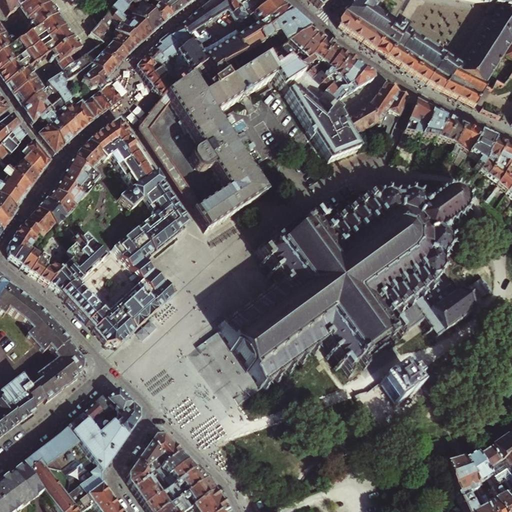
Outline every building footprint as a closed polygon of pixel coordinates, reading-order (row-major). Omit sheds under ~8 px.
[(0,80),(4,86),(5,88),(8,93),(20,111),(42,93),(25,67),(47,53),(60,73),(70,66),(67,61),(80,52),(78,48),(79,47),(74,41),(74,42),(56,16),(57,15),(53,9),(52,10),(45,0),(19,0),(17,3),(15,0),(4,0),(1,2),(2,4),(0,6),(8,17),(18,11),(33,32),(11,47),(0,31),(0,80)] [(133,2),(131,0),(118,0),(114,4),(116,6),(124,13),(126,11),(125,10),(133,2)] [(139,7),(161,26),(168,21),(171,18),(161,9),(151,0),(134,0),(133,2),(139,7)] [(151,0),(161,9),(169,4),(166,0),(151,0)] [(263,24),(258,27),(203,62),(189,41),(189,36),(227,14),(231,15),(225,7),(219,0),(212,0),(209,2),(156,47),(152,51),(163,62),(157,68),(158,69),(164,77),(174,90),(185,82),(178,71),(183,67),(189,77),(206,66),(213,76),(219,72),(231,66),(242,59),(242,60),(246,58),(240,48),(267,31),(263,24)] [(161,9),(171,18),(182,10),(191,3),(189,0),(166,0),(169,4),(161,9)] [(242,9),(255,0),(232,0),(225,7),(231,15),(233,17),(243,9),(242,9)] [(258,27),(263,24),(284,11),(280,7),(273,0),(255,0),(242,9),(243,9),(233,17),(237,22),(243,24),(252,18),(255,22),(258,27)] [(308,0),(314,5),(319,10),(329,0),(308,0)] [(369,15),(372,11),(378,0),(355,0),(341,15),(342,15),(341,16),(355,25),(363,14),(369,15)] [(511,0),(485,0),(485,3),(496,5),(511,8),(511,0)] [(496,5),(485,3),(483,11),(492,13),(496,5)] [(459,76),(485,88),(502,58),(508,45),(511,38),(511,8),(496,5),(492,13),(460,70),(462,71),(459,76)] [(116,6),(106,17),(113,24),(118,28),(120,26),(116,22),(124,13),(116,6)] [(133,21),(151,36),(157,30),(161,26),(139,7),(129,18),(133,21)] [(267,31),(290,16),(288,15),(284,11),(263,24),(267,31)] [(462,71),(460,70),(405,33),(397,44),(385,37),(393,25),(372,11),(369,15),(363,14),(355,25),(431,75),(447,84),(456,74),(459,76),(462,71)] [(287,46),(307,33),(304,29),(290,16),(267,31),(240,48),(246,58),(264,46),(263,44),(277,35),(285,47),(287,46)] [(457,102),(473,110),(478,99),(447,84),(431,75),(355,25),(341,16),(336,24),(337,29),(344,34),(348,36),(356,41),(369,50),(380,57),(393,66),(406,74),(416,81),(425,87),(435,91),(457,102)] [(106,17),(100,23),(107,29),(113,24),(106,17)] [(125,34),(140,47),(143,44),(149,38),(151,36),(133,21),(128,26),(130,28),(125,34)] [(398,28),(393,25),(385,37),(397,44),(405,33),(398,28)] [(117,38),(134,53),(138,48),(140,47),(125,34),(119,28),(113,34),(117,38)] [(298,57),(315,38),(312,36),(307,33),(287,46),(296,54),(298,57)] [(111,46),(127,60),(131,55),(134,53),(117,38),(110,45),(111,46)] [(309,57),(322,43),(320,42),(315,38),(298,57),(296,54),(293,57),(292,55),(285,63),(292,70),(309,57)] [(319,62),(331,49),(329,48),(322,43),(309,57),(292,70),(301,77),(302,77),(309,70),(307,68),(310,64),(313,67),(319,63),(319,62)] [(511,46),(508,45),(502,58),(511,63),(511,73),(510,76),(511,76),(511,46)] [(111,46),(101,57),(116,71),(122,64),(127,60),(111,46)] [(288,56),(281,49),(274,54),(283,65),(285,63),(292,55),(290,54),(288,56)] [(326,68),(338,54),(336,53),(331,49),(319,62),(326,68)] [(163,62),(152,51),(149,56),(145,60),(150,67),(140,76),(142,79),(145,81),(158,69),(157,68),(163,62)] [(189,77),(214,114),(238,98),(240,100),(247,95),(246,93),(272,77),(279,89),(292,82),(301,77),(292,70),(285,63),(283,65),(274,54),(241,76),(227,84),(219,72),(213,76),(206,66),(189,77)] [(331,74),(345,59),(343,58),(338,54),(326,68),(325,68),(331,74)] [(101,57),(91,67),(94,71),(104,83),(108,78),(114,73),(116,71),(101,57)] [(38,137),(54,157),(57,154),(66,146),(70,143),(52,117),(54,116),(50,112),(59,105),(61,108),(66,104),(65,103),(66,102),(59,92),(60,93),(62,91),(61,89),(64,87),(65,84),(77,77),(90,67),(84,58),(46,85),(48,88),(42,93),(20,111),(23,116),(29,125),(45,116),(46,118),(45,119),(47,130),(38,137)] [(336,83),(353,65),(350,63),(345,59),(331,74),(329,77),(336,83)] [(150,67),(145,60),(136,70),(138,73),(140,76),(150,67)] [(326,68),(319,62),(319,63),(313,67),(312,67),(314,69),(312,70),(318,75),(325,68),(326,68)] [(348,86),(362,72),(359,70),(353,65),(336,83),(342,88),(348,86)] [(239,73),(237,75),(231,66),(219,72),(227,84),(241,76),(239,73)] [(161,100),(165,105),(168,103),(170,105),(198,148),(193,152),(191,156),(190,161),(191,166),(195,170),(201,172),(206,172),(211,169),(225,190),(201,208),(192,214),(197,222),(206,234),(231,217),(265,195),(258,184),(214,114),(189,77),(183,67),(178,71),(185,82),(174,90),(161,100)] [(316,76),(318,75),(312,70),(314,69),(312,67),(309,69),(309,70),(302,77),(308,84),(316,76)] [(331,74),(325,68),(318,75),(316,76),(323,82),(329,77),(331,74)] [(148,86),(151,90),(164,77),(158,69),(145,81),(148,86)] [(94,71),(81,83),(88,92),(95,91),(97,93),(98,95),(107,87),(106,86),(104,84),(104,83),(94,71)] [(370,83),(370,77),(368,76),(362,72),(348,86),(342,88),(338,90),(334,93),(326,101),(333,109),(337,105),(341,98),(370,83)] [(485,88),(459,76),(456,74),(447,84),(478,99),(481,94),(485,88)] [(314,90),(323,82),(316,76),(308,84),(314,90)] [(156,95),(161,100),(174,90),(164,77),(151,90),(156,95)] [(326,117),(332,111),(333,109),(326,101),(319,94),(314,90),(308,84),(302,77),(301,77),(292,82),(295,86),(301,83),(326,109),(323,114),(326,117)] [(327,87),(328,87),(323,82),(314,90),(319,94),(327,87)] [(342,88),(336,83),(328,87),(334,93),(338,90),(342,88)] [(295,86),(282,93),(308,136),(317,151),(326,166),(357,153),(349,141),(340,126),(338,121),(337,118),(338,116),(332,111),(326,117),(323,114),(295,86)] [(389,90),(383,86),(372,102),(367,109),(377,126),(379,130),(382,131),(381,133),(385,139),(390,140),(392,133),(406,102),(397,96),(389,90)] [(326,101),(334,93),(328,87),(327,87),(319,94),(326,101)] [(108,88),(100,94),(91,101),(102,115),(107,112),(111,109),(119,102),(115,96),(108,88)] [(137,133),(192,214),(201,208),(150,132),(170,105),(168,103),(165,105),(161,100),(150,114),(137,130),(137,133)] [(5,106),(1,101),(0,101),(0,116),(8,111),(5,106)] [(82,107),(93,122),(98,119),(102,115),(91,101),(82,107)] [(61,117),(78,136),(82,132),(86,128),(71,110),(66,104),(61,108),(59,105),(50,112),(54,116),(56,114),(60,118),(61,117)] [(71,110),(86,128),(90,125),(93,122),(82,107),(80,104),(71,110)] [(424,112),(413,106),(402,137),(418,141),(431,115),(424,112)] [(377,126),(367,109),(358,115),(347,122),(340,126),(349,141),(359,136),(360,138),(363,136),(362,134),(365,132),(371,143),(373,141),(377,126)] [(52,117),(70,143),(74,139),(78,136),(61,117),(60,118),(56,114),(54,116),(52,117)] [(430,152),(444,122),(440,120),(431,115),(418,141),(417,147),(424,150),(430,152)] [(8,140),(20,127),(17,123),(14,119),(1,131),(8,140)] [(129,138),(118,121),(111,126),(105,130),(101,133),(100,134),(87,145),(102,162),(104,164),(108,160),(130,192),(117,200),(128,213),(142,203),(152,219),(111,253),(119,261),(118,262),(141,285),(106,316),(77,286),(104,259),(85,236),(80,240),(85,246),(79,251),(75,246),(66,254),(72,260),(69,263),(59,273),(58,272),(48,288),(62,301),(63,302),(88,328),(99,340),(104,346),(117,347),(147,321),(171,299),(163,286),(162,286),(141,264),(146,259),(149,262),(181,237),(183,235),(183,234),(182,232),(188,227),(160,187),(161,186),(154,176),(153,177),(129,141),(130,140),(129,138)] [(438,158),(453,126),(449,125),(444,122),(430,152),(438,158)] [(438,158),(445,164),(462,131),(458,129),(453,126),(438,158)] [(27,137),(20,127),(8,140),(0,147),(0,151),(6,157),(7,159),(8,159),(14,152),(14,151),(19,146),(18,146),(27,137)] [(458,157),(473,136),(468,134),(462,131),(445,164),(448,166),(452,169),(458,157)] [(452,169),(459,175),(465,162),(478,138),(477,138),(473,136),(458,157),(452,169)] [(476,170),(472,179),(477,182),(479,179),(485,165),(484,164),(494,145),(489,143),(478,138),(465,162),(476,170)] [(27,158),(43,173),(45,170),(49,165),(33,144),(24,153),(27,158)] [(102,162),(87,145),(84,148),(80,152),(96,168),(102,162)] [(479,179),(486,183),(503,149),(501,148),(494,145),(484,164),(485,165),(479,179)] [(486,183),(498,189),(511,164),(511,153),(503,149),(486,183)] [(96,168),(80,152),(76,156),(73,160),(88,177),(96,168)] [(43,173),(27,158),(18,168),(35,184),(39,179),(43,173)] [(96,185),(88,177),(73,160),(71,162),(60,180),(53,193),(46,202),(66,219),(96,185)] [(511,164),(498,189),(507,196),(511,189),(511,164)] [(9,177),(28,194),(32,189),(35,184),(18,168),(14,165),(11,168),(15,172),(12,176),(12,173),(10,171),(8,172),(6,174),(9,177)] [(0,201),(14,213),(22,201),(28,194),(9,177),(0,188),(0,201)] [(217,328),(194,345),(235,403),(241,399),(258,387),(261,391),(264,389),(261,385),(271,378),(274,383),(277,381),(274,376),(283,370),(286,374),(289,372),(286,368),(296,361),(299,365),(302,363),(299,359),(308,352),(311,356),(314,354),(311,350),(321,344),(325,350),(320,354),(322,357),(327,353),(335,364),(329,368),(332,371),(337,367),(345,378),(349,375),(345,369),(354,363),(360,371),(364,368),(362,365),(383,350),(385,353),(390,350),(385,342),(392,337),(396,343),(401,340),(399,337),(420,323),(433,341),(461,321),(462,323),(464,321),(463,320),(467,317),(468,318),(470,317),(469,316),(470,315),(469,314),(470,313),(469,311),(468,312),(458,298),(459,297),(457,295),(456,296),(456,295),(454,296),(446,284),(440,289),(437,285),(438,284),(436,281),(439,278),(442,279),(444,277),(440,276),(441,270),(443,269),(443,267),(440,266),(441,262),(444,264),(446,262),(444,259),(447,256),(450,257),(451,254),(448,253),(448,248),(451,248),(451,244),(446,244),(444,241),(447,236),(445,233),(449,231),(451,234),(454,232),(452,229),(454,227),(457,230),(460,228),(458,225),(461,222),(463,224),(466,223),(464,220),(466,215),(469,216),(470,214),(467,213),(466,207),(469,206),(468,204),(465,204),(462,200),(464,198),(461,196),(459,199),(455,197),(456,194),(453,193),(453,196),(448,197),(446,193),(443,195),(446,198),(441,201),(439,198),(436,199),(438,203),(435,205),(433,202),(430,204),(432,207),(429,209),(427,207),(421,207),(418,202),(419,201),(417,199),(415,201),(411,200),(411,196),(408,196),(408,199),(404,202),(401,198),(399,199),(400,200),(400,202),(395,202),(396,200),(394,198),(393,201),(387,198),(387,195),(384,195),(384,199),(379,200),(377,198),(375,199),(377,202),(373,205),(372,203),(371,203),(370,203),(369,203),(368,204),(368,205),(363,198),(361,200),(364,206),(357,210),(354,205),(351,207),(355,212),(347,218),(343,213),(340,215),(343,220),(336,225),(332,220),(329,222),(333,227),(326,232),(321,225),(326,221),(324,218),(319,222),(311,211),(307,214),(311,220),(303,226),(298,218),(293,221),(295,224),(274,239),(272,236),(267,239),(273,248),(263,254),(259,248),(255,250),(263,261),(257,265),(260,268),(261,267),(262,269),(261,270),(264,274),(265,273),(267,275),(265,276),(267,279),(273,276),(280,285),(270,292),(267,288),(264,290),(267,294),(258,301),(254,296),(251,298),(255,303),(245,309),(242,305),(239,307),(242,311),(233,318),(230,314),(227,316),(230,320),(220,326),(218,322),(215,324),(217,328)] [(0,219),(8,226),(12,220),(16,214),(14,213),(0,201),(0,219)] [(42,206),(38,211),(55,226),(57,229),(66,219),(46,202),(42,206)] [(28,221),(17,232),(33,241),(39,233),(40,234),(41,233),(45,237),(55,226),(38,211),(28,221)] [(0,236),(4,231),(8,226),(0,219),(0,236)] [(12,241),(6,250),(7,260),(10,262),(11,263),(11,264),(17,268),(26,274),(34,279),(43,285),(48,288),(58,272),(40,259),(28,251),(35,242),(33,241),(17,232),(12,241)] [(80,240),(77,236),(71,242),(75,246),(79,251),(85,246),(80,240)] [(0,296),(0,316),(3,318),(7,314),(26,329),(43,316),(27,303),(27,302),(15,292),(13,291),(12,292),(7,288),(0,296)] [(161,309),(167,316),(174,310),(168,303),(161,309)] [(40,354),(64,336),(58,329),(57,330),(54,327),(43,316),(26,329),(30,334),(25,338),(34,347),(40,354)] [(67,345),(70,343),(64,336),(40,354),(42,356),(47,351),(56,362),(35,379),(38,384),(29,391),(28,391),(29,392),(23,397),(32,412),(43,404),(44,406),(51,400),(74,383),(77,381),(75,378),(81,373),(82,364),(79,360),(69,348),(67,345)] [(397,376),(394,378),(396,379),(384,387),(382,386),(380,387),(381,389),(380,390),(382,392),(383,391),(390,402),(389,403),(390,405),(391,404),(392,406),(395,404),(394,403),(406,395),(407,396),(409,394),(408,393),(409,392),(408,389),(407,390),(406,389),(407,386),(407,385),(406,384),(405,383),(404,382),(403,382),(401,382),(399,380),(400,379),(399,377),(398,378),(397,376)] [(28,391),(19,379),(0,393),(0,440),(29,418),(34,414),(32,412),(23,397),(29,392),(28,391)] [(123,399),(116,392),(105,403),(109,407),(116,414),(120,418),(130,406),(123,399)] [(97,402),(92,406),(101,415),(109,407),(105,403),(100,398),(97,402)] [(73,424),(64,432),(99,476),(114,455),(121,445),(124,441),(110,425),(101,415),(92,406),(85,413),(73,424)] [(138,422),(137,413),(130,406),(120,418),(132,430),(136,424),(138,422)] [(101,415),(110,425),(124,441),(129,434),(132,430),(120,418),(116,414),(109,407),(101,415)] [(511,412),(508,410),(500,419),(503,422),(497,429),(511,449),(511,412)] [(511,449),(497,429),(491,421),(486,425),(475,431),(498,465),(502,462),(511,473),(511,449)] [(475,431),(461,438),(472,455),(482,448),(485,453),(475,460),(483,474),(491,469),(497,478),(489,483),(493,489),(500,485),(507,495),(511,492),(511,493),(511,473),(502,462),(498,465),(475,431)] [(57,439),(22,467),(43,494),(56,511),(67,511),(97,487),(100,487),(99,482),(99,476),(64,432),(57,439)] [(179,455),(162,438),(153,439),(153,440),(150,445),(162,458),(158,461),(164,468),(179,455)] [(162,458),(150,445),(146,451),(141,458),(154,476),(156,474),(164,468),(158,461),(162,458)] [(174,485),(194,471),(187,464),(179,455),(164,468),(156,474),(160,479),(165,475),(168,479),(169,478),(171,480),(166,483),(170,488),(174,485)] [(473,456),(459,465),(474,492),(477,498),(481,495),(476,487),(484,482),(488,488),(488,492),(491,497),(496,500),(489,504),(493,511),(506,511),(493,489),(489,483),(483,474),(475,460),(473,456)] [(133,469),(128,477),(128,484),(133,492),(149,480),(154,476),(141,458),(133,469)] [(449,462),(438,468),(458,511),(484,511),(483,510),(478,511),(476,511),(473,506),(471,507),(468,508),(464,500),(459,503),(458,501),(474,492),(459,465),(458,463),(450,465),(449,462)] [(18,511),(43,494),(22,467),(0,483),(0,511),(18,511)] [(187,494),(205,482),(200,477),(194,471),(174,485),(178,490),(181,487),(187,494)] [(149,480),(133,492),(140,502),(144,507),(170,488),(166,483),(164,485),(156,490),(155,488),(149,480)] [(192,508),(213,494),(209,487),(206,483),(205,482),(187,494),(183,497),(182,498),(186,503),(188,501),(192,508)] [(170,488),(144,507),(147,511),(161,511),(174,503),(173,501),(172,501),(168,504),(167,506),(163,500),(169,496),(171,498),(179,492),(178,490),(174,485),(170,488)] [(493,489),(506,511),(511,511),(511,493),(511,492),(507,495),(500,485),(493,489)] [(67,511),(87,511),(92,509),(94,511),(117,511),(112,504),(100,487),(97,487),(67,511)] [(179,492),(171,498),(173,501),(174,503),(182,498),(183,497),(179,492)] [(220,511),(224,510),(219,503),(213,494),(192,508),(190,509),(186,511),(220,511)] [(483,510),(484,511),(493,511),(489,504),(483,494),(481,495),(477,498),(483,510)] [(174,503),(161,511),(186,511),(190,509),(186,503),(182,498),(174,503)]
